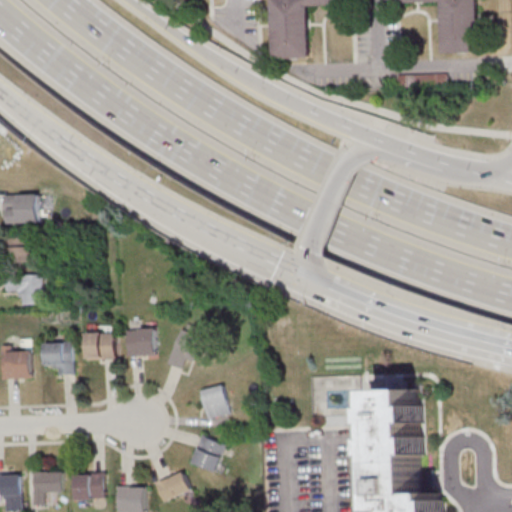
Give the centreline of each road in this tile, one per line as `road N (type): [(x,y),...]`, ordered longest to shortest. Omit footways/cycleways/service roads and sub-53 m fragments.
road 1 (motorway): [(0,22),(92,95),(265,200),(387,255),(511,298)]
road 2 (motorway): [(511,244),(282,152),(151,73),(53,0)]
road 3 (motorway): [(34,121),(107,173),(276,264)]
road 4 (motorway): [(317,114),(222,65),(127,0)]
road 5 (motorway): [(502,179),(353,155)]
road 6 (motorway): [(332,291),(465,337)]
road 7 (residential): [(0,427),(135,423)]
